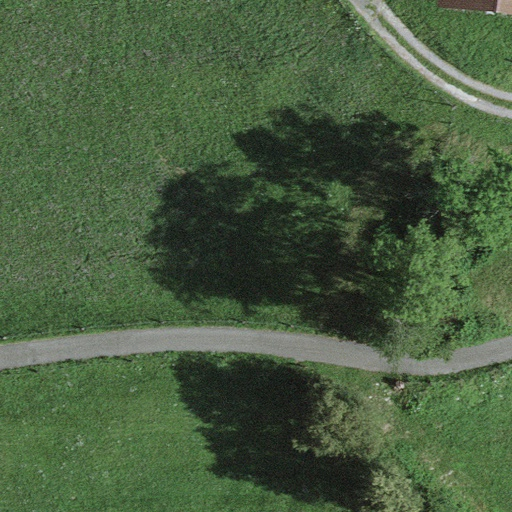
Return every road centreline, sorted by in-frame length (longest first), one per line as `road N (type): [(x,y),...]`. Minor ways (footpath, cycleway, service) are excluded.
road 1 (track): [(0,357),(179,340),(245,340),(401,361),(511,347)]
road 2 (track): [(511,106),(454,95),(369,27),(348,0)]
